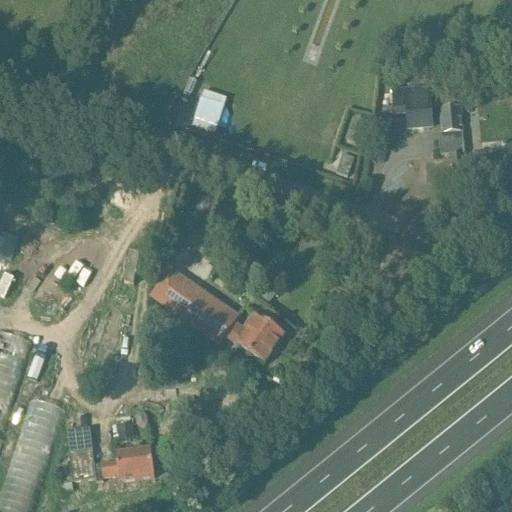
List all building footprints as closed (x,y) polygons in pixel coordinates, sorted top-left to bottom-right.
[(473,66),(474,78),(492,77),(492,65),(473,66)] [(434,131),(430,88),(404,90),(408,133),(434,131)] [(463,135),(459,89),(439,91),(442,136),(463,135)] [(227,98),(218,124),(265,141),(275,115),(227,98)] [(367,147),(387,151),(393,124),(373,120),(367,147)] [(365,126),(352,122),(344,144),(356,149),(365,126)] [(464,156),(463,142),(440,144),(441,158),(449,158),(451,184),(467,183),(464,156)] [(511,184),(511,152),(475,155),(476,167),(470,168),(472,187),(494,185),(494,186),(511,184)] [(343,157),(336,176),(348,180),(354,161),(343,157)] [(0,233),(0,257),(27,266),(34,244),(0,233)] [(242,334),(234,328),(239,320),(188,284),(163,320),(183,333),(187,328),(218,350),(227,338),(266,366),(285,339),(255,317),(242,334)] [(0,435),(4,437),(29,344),(0,335),(0,435)] [(30,402),(0,511),(33,511),(61,410),(30,402)] [(96,481),(93,452),(69,455),(73,485),(96,481)] [(103,466),(95,467),(96,481),(97,484),(105,483),(105,481),(119,479),(120,485),(155,480),(151,452),(116,457),(117,464),(103,466)]
